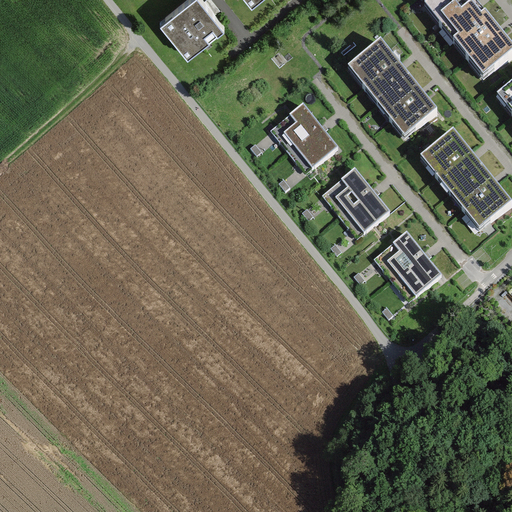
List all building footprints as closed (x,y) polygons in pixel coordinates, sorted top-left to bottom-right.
[(204,0),(195,0),(164,24),(192,60),(229,31),(216,14),(204,0)] [(454,44),(485,18),(475,6),(470,0),(436,0),(425,9),(454,44)] [(485,18),(454,44),(484,80),(511,56),(511,50),(495,30),(485,18)] [(377,106),(408,81),(399,69),(380,46),(349,72),(377,106)] [(408,81),(377,106),(404,140),(436,115),(419,94),(408,81)] [(511,115),(511,88),(498,99),(511,115)] [(273,134),(306,175),(336,151),(320,131),(303,110),(273,134)] [(449,194),(480,169),(471,158),(453,137),(422,162),(449,194)] [(480,169),(449,194),(480,232),(511,207),(492,184),(480,169)] [(326,198),(360,239),(390,215),(373,194),(356,173),(326,198)] [(377,266),(408,304),(442,277),(426,257),(411,238),(377,266)]
